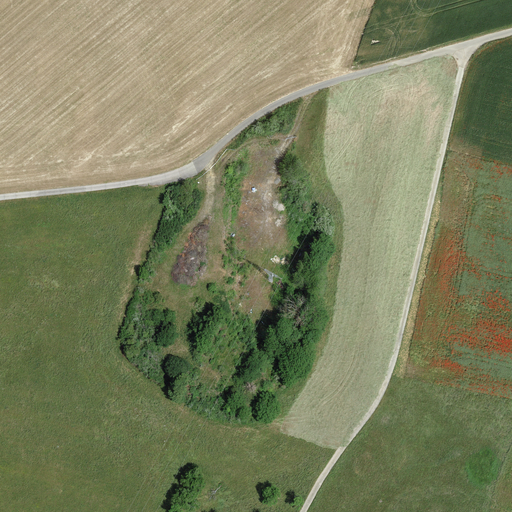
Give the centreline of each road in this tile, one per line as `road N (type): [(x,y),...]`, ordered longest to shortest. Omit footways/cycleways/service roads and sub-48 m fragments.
road 1 (track): [(0,197),(180,173),(298,92),(511,31)]
road 2 (track): [(466,44),(388,374),(302,511)]
